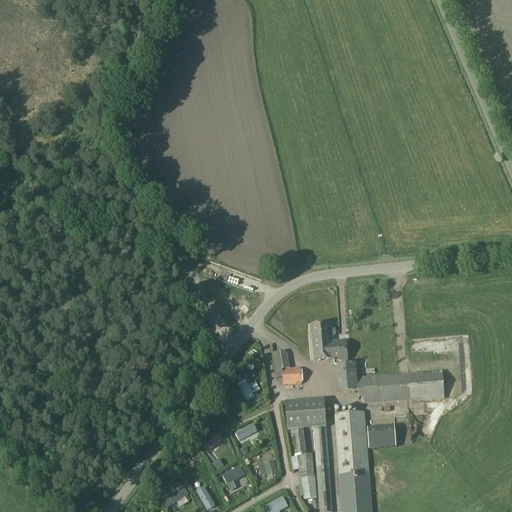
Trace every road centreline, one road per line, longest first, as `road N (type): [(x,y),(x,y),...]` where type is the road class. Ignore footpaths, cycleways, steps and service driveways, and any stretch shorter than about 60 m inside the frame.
road 1 (unclassified): [(108,511),(289,286),(314,276),(511,253)]
road 2 (unknown): [(252,324),(296,511)]
road 3 (unclassified): [(511,170),(439,0)]
